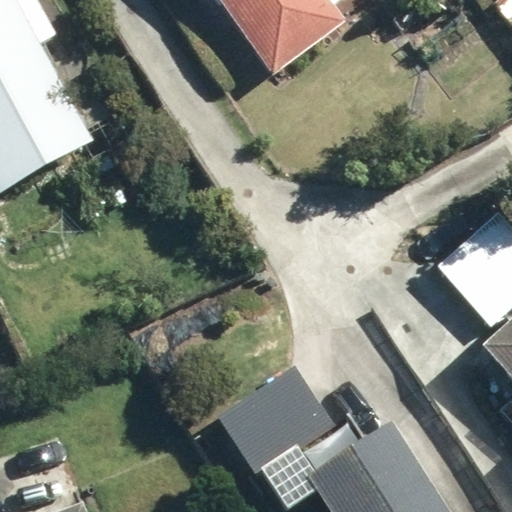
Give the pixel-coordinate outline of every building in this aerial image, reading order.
[(0,0),(0,196),(106,142),(32,0),(0,0)] [(227,0),(279,76),(357,24),(343,4),(349,0),(227,0)] [(511,60),(497,42),(463,70),(488,101),(511,81),(511,60)] [(376,66),(344,97),(371,124),(403,93),(376,66)] [(511,326),(488,347),(511,373),(511,326)] [(304,366),(222,416),(281,511),(304,511),(332,495),(341,511),(459,511),(404,423),(357,452),(304,366)]
